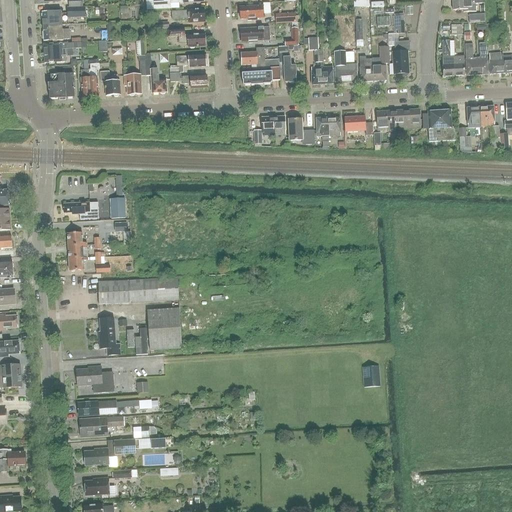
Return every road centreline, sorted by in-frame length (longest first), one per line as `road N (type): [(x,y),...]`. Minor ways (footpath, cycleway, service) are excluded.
road 1 (unclassified): [(54,511),(36,258),(47,149),(40,116)]
road 2 (unclassified): [(427,94),(225,104)]
road 3 (unclassified): [(225,104),(40,116)]
